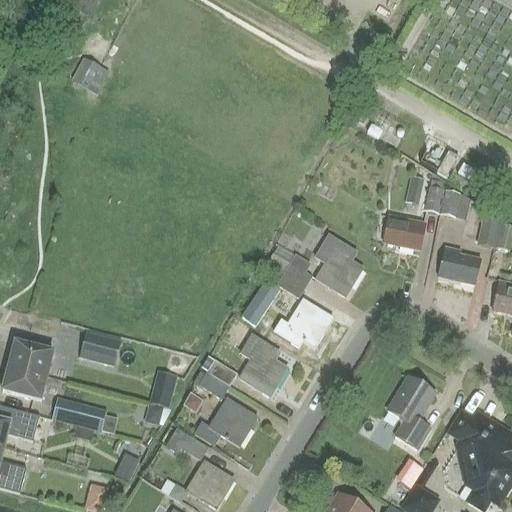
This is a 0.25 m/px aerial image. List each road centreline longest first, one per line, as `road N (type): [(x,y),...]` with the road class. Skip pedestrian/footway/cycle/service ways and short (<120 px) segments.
road 1 (unclassified): [(511,374),(419,316),(379,325),(261,511)]
road 2 (unknown): [(189,0),(358,75)]
